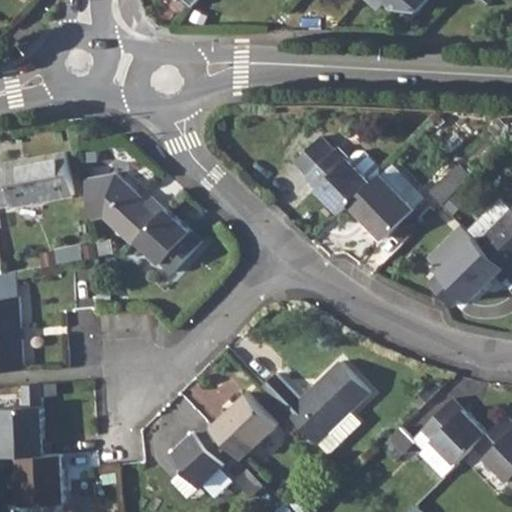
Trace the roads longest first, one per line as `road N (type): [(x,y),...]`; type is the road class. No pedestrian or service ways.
road 1 (secondary): [(198,71),(240,63),(511,77)]
road 2 (residential): [(291,252),(366,312),(473,351),(511,354)]
road 3 (residential): [(291,252),(176,372),(135,371)]
road 4 (residential): [(176,111),(196,161),(291,252)]
